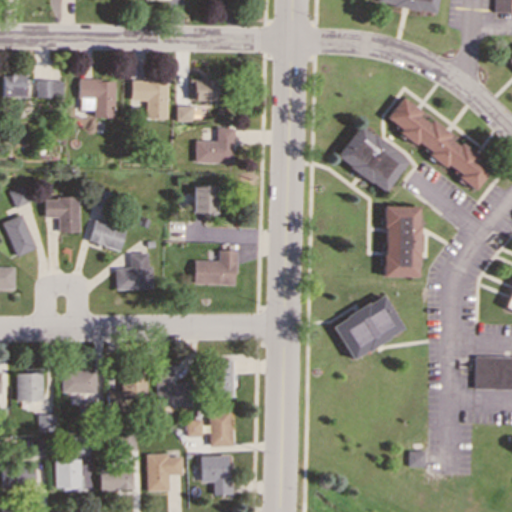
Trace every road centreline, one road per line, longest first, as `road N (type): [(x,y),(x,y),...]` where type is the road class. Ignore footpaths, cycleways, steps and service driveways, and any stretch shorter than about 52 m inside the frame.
road 1 (residential): [(279,511),(291,0)]
road 2 (residential): [(290,42),(0,36)]
road 3 (residential): [(283,329),(0,330)]
road 4 (residential): [(511,201),(450,286),(450,463)]
road 5 (residential): [(511,135),(461,86),(412,59),(367,46),(290,42)]
